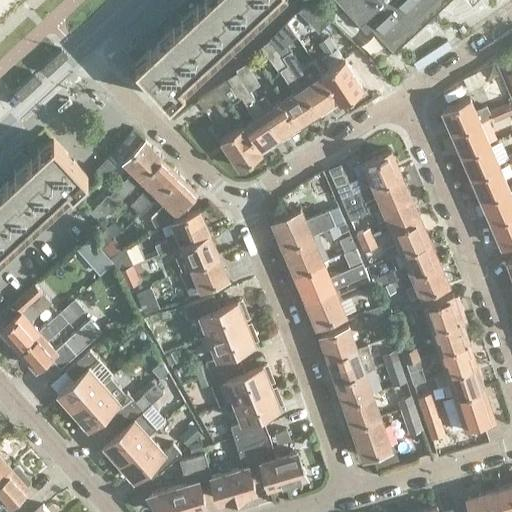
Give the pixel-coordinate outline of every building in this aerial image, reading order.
[(168,100),(277,0),(202,0),(134,63),(168,100)] [(448,0),(481,0),(495,15),(510,0),(336,0),(360,25),(366,32),(371,27),(393,51),(448,0)] [(24,2),(8,18),(17,27),(33,11),(24,2)] [(320,72),(337,98),(339,101),(362,86),(344,57),(328,35),(318,42),(325,54),(321,56),(328,67),(320,72)] [(318,110),(283,58),(271,40),(261,47),(279,71),(280,70),(296,94),(285,101),(299,122),(318,110)] [(292,53),(283,58),(318,110),(337,98),(320,72),(315,64),(304,71),(292,53)] [(237,71),(250,90),(261,84),(247,62),(236,69),(237,71)] [(245,127),(262,152),(273,144),(271,141),(279,135),(265,114),(256,99),(250,90),(237,71),(227,77),(227,78),(216,86),(222,93),(225,90),(225,89),(232,85),(240,97),(241,96),(247,105),(246,106),(256,120),(245,127)] [(222,93),(216,86),(197,100),(204,110),(214,103),(227,120),(236,114),(222,93)] [(285,101),(274,108),(264,94),(256,99),(265,114),(279,135),(299,122),(285,101)] [(452,133),(479,121),(469,97),(442,109),(452,133)] [(491,116),(511,106),(511,101),(511,99),(488,109),(491,116)] [(486,105),(475,110),(479,121),(491,116),(488,109),(486,105)] [(511,106),(491,116),(493,121),(511,112),(511,106)] [(462,155),(489,143),(479,121),(452,133),(462,155)] [(262,152),(245,127),(243,124),(219,139),(238,168),(262,152)] [(53,138),(0,187),(0,244),(34,214),(39,220),(87,175),(53,138)] [(142,177),(162,156),(144,139),(124,160),(134,169),(109,195),(107,193),(89,211),(99,220),(98,221),(99,222),(110,210),(142,177)] [(472,177),(499,165),(489,143),(462,155),(472,177)] [(373,184),(400,172),(391,150),(363,161),(368,172),(349,181),(344,169),(341,162),(328,168),(331,175),(341,198),(352,193),(373,184)] [(162,156),(142,177),(148,184),(130,203),(140,213),(159,194),(161,196),(161,195),(160,194),(180,174),(162,156)] [(482,200),(509,188),(499,165),(472,177),(482,200)] [(400,172),(373,184),(377,194),(356,204),(352,193),(341,198),(350,220),(373,210),(410,194),(400,172)] [(197,190),(180,174),(160,194),(161,195),(161,196),(165,200),(150,216),(154,225),(176,211),(197,190)] [(491,222),(511,213),(511,195),(509,188),(482,200),(491,222)] [(382,233),(392,228),(419,216),(410,194),(373,210),(377,221),(382,233)] [(170,248),(208,231),(199,209),(172,220),(176,230),(164,235),(165,238),(154,243),(158,253),(170,248)] [(284,247),(311,235),(300,209),(273,220),(284,247)] [(511,213),(491,222),(501,245),(511,240),(511,213)] [(388,256),(402,250),(429,238),(419,216),(392,228),(398,241),(384,247),(388,256)] [(114,221),(95,235),(103,245),(113,236),(121,230),(114,221)] [(345,221),(321,231),(326,240),(349,229),(345,221)] [(359,242),(373,236),(369,226),(355,233),(359,242)] [(179,269),(218,254),(208,231),(170,248),(179,269)] [(294,271),(321,260),(311,235),(284,247),(294,271)] [(90,236),(76,248),(99,274),(113,261),(90,236)] [(110,256),(124,247),(124,246),(123,247),(113,236),(103,245),(102,246),(110,256)] [(373,236),(359,242),(363,251),(377,245),(373,236)] [(397,278),(411,272),(438,260),(429,238),(402,250),(407,262),(376,276),(380,285),(386,283),(397,278)] [(118,271),(133,264),(128,255),(124,247),(110,256),(113,261),(118,270),(117,270),(118,271)] [(218,254),(179,269),(178,269),(188,293),(227,276),(218,254)] [(321,260),(294,271),(306,298),(366,272),(362,261),(328,276),(321,260)] [(438,260),(411,272),(415,282),(405,287),(410,299),(421,294),(421,295),(448,283),(438,260)] [(140,280),(139,279),(133,264),(118,271),(125,287),(140,280)] [(366,272),(306,298),(317,325),(344,313),(338,300),(366,288),(372,286),(366,272)] [(397,278),(386,283),(390,292),(401,287),(397,278)] [(18,347),(38,330),(30,321),(52,301),(35,282),(13,301),(20,310),(1,327),(8,335),(5,338),(4,341),(12,349),(15,349),(18,347)] [(374,285),(372,286),(366,288),(369,299),(379,295),(374,285)] [(135,292),(143,313),(159,307),(151,286),(135,292)] [(208,335),(245,320),(244,317),(248,316),(241,299),(238,301),(237,299),(218,307),(213,293),(183,304),(188,318),(200,314),(208,335)] [(432,325),(460,316),(452,294),(413,307),(417,317),(428,314),(432,325)] [(381,304),(367,309),(373,326),(387,321),(384,313),(391,311),(386,298),(379,301),(381,304)] [(38,330),(18,347),(36,367),(56,350),(46,339),(68,320),(60,310),(38,330)] [(460,316),(432,325),(439,348),(467,339),(460,316)] [(64,340),(76,353),(101,330),(89,317),(64,340)] [(245,320),(208,335),(216,355),(205,359),(209,371),(239,360),(235,348),(254,341),(253,340),(257,338),(250,322),(247,324),(245,320)] [(327,356),(336,353),(355,346),(348,324),(320,334),(327,356)] [(443,359),(447,371),(475,362),(467,339),(439,348),(403,360),(404,362),(405,362),(413,383),(425,379),(421,366),(443,359)] [(355,346),(336,353),(327,356),(335,379),(363,369),(375,365),(367,342),(355,346)] [(403,360),(439,348),(420,355),(416,345),(400,351),(403,360)] [(73,409),(103,382),(89,366),(97,357),(89,348),(65,369),(73,378),(58,392),(59,393),(56,396),(68,409),(71,406),(73,409)] [(381,353),(388,372),(403,367),(395,348),(381,353)] [(239,360),(209,371),(214,382),(225,378),(233,399),(271,384),(269,381),(273,380),(267,364),(263,365),(262,363),(244,371),(239,360)] [(450,382),(454,394),(482,384),(475,362),(447,371),(434,375),(438,386),(450,382)] [(363,369),(335,379),(343,401),(371,392),(363,369)] [(103,382),(73,409),(75,411),(72,414),(84,427),(87,424),(88,426),(103,412),(111,421),(135,400),(126,390),(118,398),(103,382)] [(271,384),(233,399),(241,419),(230,424),(233,436),(265,424),(260,413),(279,405),(278,404),(282,402),(276,386),(272,388),(271,384)] [(493,417),(482,384),(454,394),(465,427),(493,417)] [(371,392),(343,401),(351,424),(379,414),(371,392)] [(420,405),(435,400),(432,392),(417,396),(420,405)] [(135,400),(111,421),(119,430),(104,443),(105,445),(102,447),(113,460),(116,458),(119,460),(149,433),(157,426),(142,410),(151,402),(142,393),(135,400)] [(400,408),(415,403),(412,394),(397,399),(400,408)] [(435,400),(420,405),(431,439),(446,434),(435,400)] [(415,403),(400,408),(409,434),(424,429),(415,403)] [(379,414),(351,424),(362,457),(390,447),(379,414)] [(187,445),(201,433),(192,423),(179,434),(187,445)] [(265,424),(233,436),(237,447),(256,440),(262,465),(268,485),(285,479),(286,483),(305,478),(304,474),(306,473),(296,450),(275,456),(269,435),(265,424)] [(149,433),(119,460),(121,463),(118,466),(129,478),(132,476),(134,477),(149,464),(157,473),(181,452),(172,442),(163,450),(149,433)] [(211,474),(212,480),(218,499),(227,497),(228,500),(247,495),(246,491),(255,488),(249,469),(262,465),(256,440),(237,447),(242,465),(211,474)] [(148,493),(164,511),(188,511),(190,511),(189,508),(205,503),(199,484),(212,480),(211,474),(204,451),(179,459),(186,482),(148,493)] [(0,477),(11,467),(0,454),(0,477)] [(11,467),(0,477),(0,511),(29,487),(11,467)] [(315,479),(274,491),(277,502),(318,489),(315,479)] [(490,490),(496,511),(511,511),(511,483),(511,484),(490,490)] [(496,511),(490,490),(466,497),(470,511),(496,511)]
